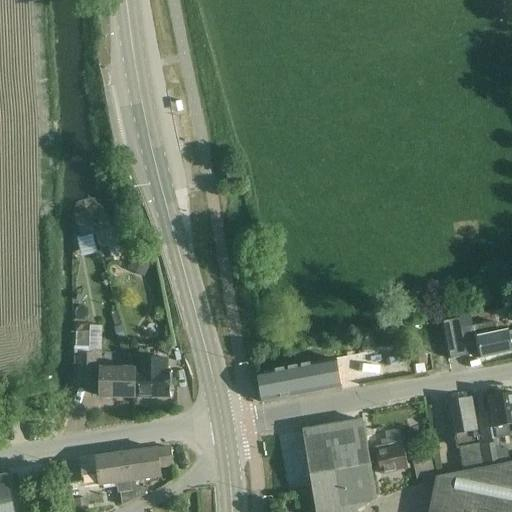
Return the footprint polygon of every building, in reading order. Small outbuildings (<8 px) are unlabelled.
[(227,178),(228,180),(242,175),(238,165),(224,169),(227,178)] [(73,212),(79,234),(94,231),(88,209),(73,212)] [(136,250),(127,268),(144,277),(153,259),(136,250)] [(459,319),(442,322),(449,359),(479,354),(480,359),(511,353),(510,350),(511,350),(511,331),(507,333),(507,332),(496,334),(493,322),(461,329),(459,319)] [(120,324),(112,327),(116,340),(124,337),(120,324)] [(75,331),(75,346),(88,346),(89,331),(75,331)] [(165,341),(162,350),(169,352),(172,344),(165,341)] [(93,384),(94,351),(78,351),(77,383),(93,384)] [(423,354),(411,356),(414,375),(426,373),(423,354)] [(135,372),(134,397),(135,397),(169,397),(170,373),(168,373),(167,373),(167,360),(162,360),(154,360),(135,360),(135,370),(135,372)] [(334,360),(257,375),(262,403),(340,388),(334,360)] [(100,369),(99,398),(134,398),(134,397),(135,372),(135,370),(100,369)] [(495,466),(500,465),(500,463),(509,461),(507,448),(501,449),(500,443),(499,439),(510,437),(508,426),(511,425),(511,394),(489,397),(493,428),(489,429),(492,444),(482,446),(484,456),(486,468),(495,466)] [(471,398),(449,403),(463,472),(486,468),(484,456),(482,446),(480,446),(471,398)] [(315,511),(352,511),(375,495),(362,420),(301,431),(315,511)] [(374,447),(378,475),(407,470),(400,429),(384,432),(386,445),(374,447)] [(126,453),(132,501),(143,496),(142,487),(136,488),(134,481),(160,477),(159,468),(172,466),(169,450),(156,452),(156,448),(126,453)] [(121,506),(132,501),(126,453),(95,458),(100,488),(116,486),(118,494),(119,494),(121,506)] [(429,453),(412,456),(416,480),(434,477),(429,453)] [(511,511),(511,462),(500,465),(495,466),(486,468),(463,472),(434,478),(427,511),(511,511)] [(0,476),(0,511),(13,511),(6,476),(0,476)] [(355,511),(376,498),(375,495),(352,511),(355,511)] [(87,497),(74,499),(75,511),(88,510),(87,497)]
